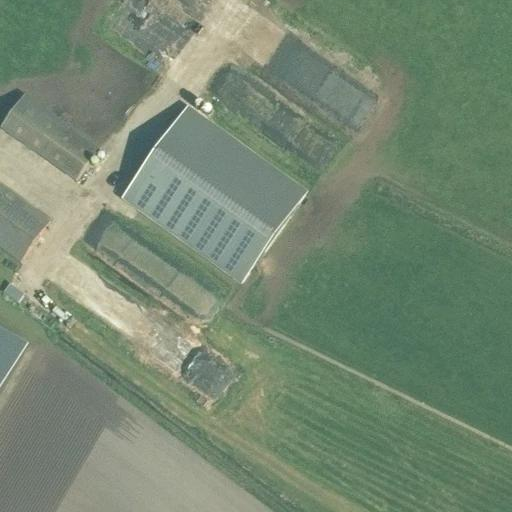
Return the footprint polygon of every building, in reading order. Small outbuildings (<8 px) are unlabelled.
[(155,59),(169,46),(156,33),(142,46),(155,59)] [(77,184),(99,154),(101,151),(26,96),(0,131),(76,186),(77,184)] [(305,198),(187,114),(125,200),(243,285),(305,198)] [(0,250),(20,265),(50,223),(0,186),(0,250)] [(153,273),(170,281),(176,268),(159,260),(153,273)] [(92,308),(100,291),(91,287),(83,303),(92,308)] [(0,399),(29,350),(0,333),(0,399)]
